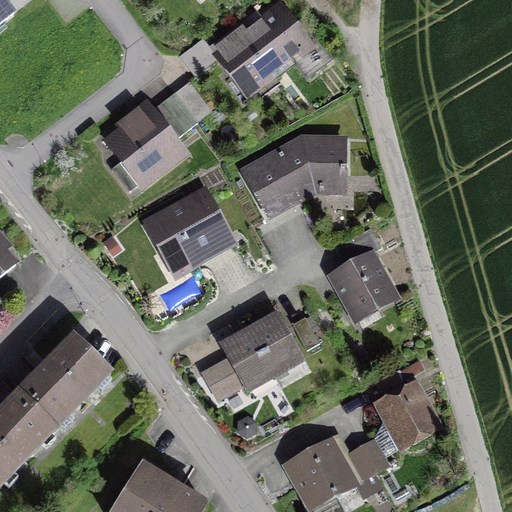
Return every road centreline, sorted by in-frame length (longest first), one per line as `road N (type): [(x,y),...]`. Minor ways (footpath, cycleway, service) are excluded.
road 1 (residential): [(493,511),(370,61),(375,0)]
road 2 (residential): [(257,511),(148,358),(0,174)]
